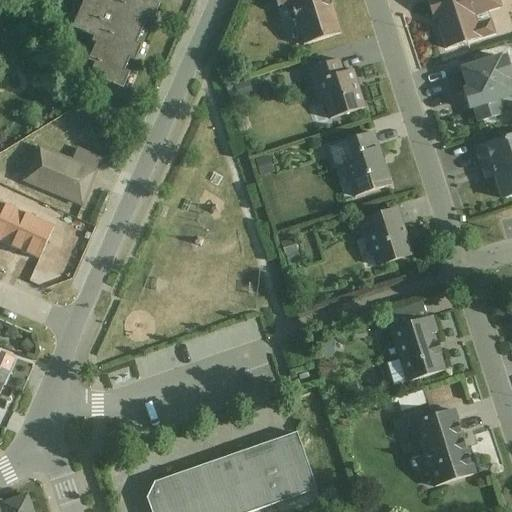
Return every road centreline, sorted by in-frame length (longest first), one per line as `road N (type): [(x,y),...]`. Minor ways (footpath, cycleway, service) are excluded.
road 1 (residential): [(72,329),(219,0)]
road 2 (residential): [(465,270),(376,0)]
road 3 (residential): [(511,418),(465,270)]
road 4 (residential): [(39,445),(72,329)]
